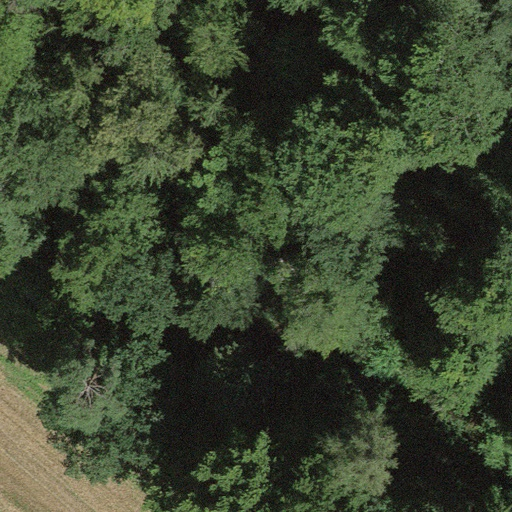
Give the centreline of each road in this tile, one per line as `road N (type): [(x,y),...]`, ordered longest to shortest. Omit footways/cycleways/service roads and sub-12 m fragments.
road 1 (track): [(0,252),(285,511)]
road 2 (track): [(0,128),(38,132),(64,0)]
